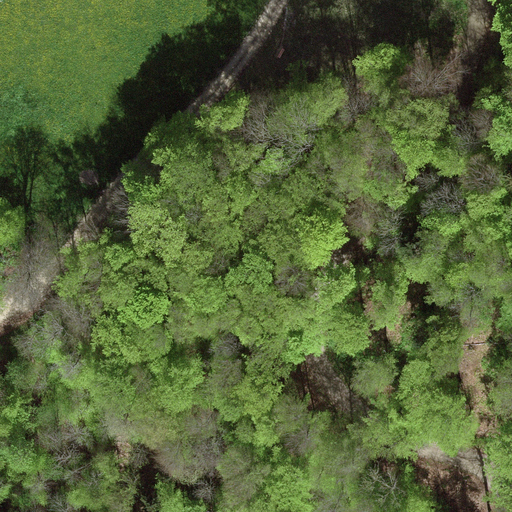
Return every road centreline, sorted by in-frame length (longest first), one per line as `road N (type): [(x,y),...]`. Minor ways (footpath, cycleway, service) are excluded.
road 1 (track): [(477,0),(462,87),(354,234),(315,305),(311,333),(338,396),(401,440),(490,469),(506,485),(510,511)]
road 2 (track): [(278,0),(226,78),(24,299),(0,314)]
